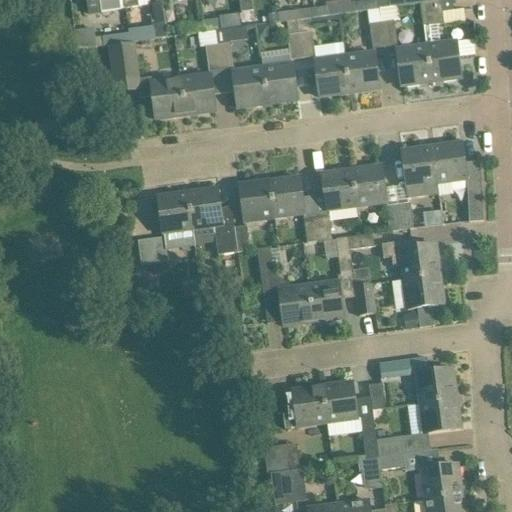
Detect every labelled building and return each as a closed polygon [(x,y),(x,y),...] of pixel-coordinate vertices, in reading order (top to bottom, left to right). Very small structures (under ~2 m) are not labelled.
[(126,11),(124,0),(86,0),(89,16),(126,11)] [(124,0),(126,11),(141,9),(139,0),(124,0)] [(148,0),(153,41),(167,39),(162,0),(148,0)] [(239,0),(242,13),(254,12),(252,0),(239,0)] [(391,0),(392,8),(407,6),(406,0),(391,0)] [(451,0),(441,1),(443,12),(453,10),(451,0)] [(353,13),(352,5),(351,1),(317,5),(317,9),(315,10),(316,18),(353,13)] [(441,1),(421,4),(425,28),(440,26),(444,25),(443,12),(441,1)] [(353,13),(368,11),(379,10),(378,2),(352,5),(353,13)] [(392,8),(380,10),(386,50),(398,48),(394,22),(400,22),(398,7),(392,8)] [(298,21),(316,18),(315,10),(278,15),(279,23),(287,22),(298,21)] [(380,10),(368,11),(374,51),(386,50),(380,10)] [(279,23),(278,15),(268,16),(269,25),(279,23)] [(298,22),(300,35),(304,60),(316,58),(311,20),(298,22)] [(298,21),(287,22),(289,37),(300,35),(298,22),(298,21)] [(219,22),(204,24),(205,34),(220,32),(219,22)] [(204,24),(179,27),(180,37),(205,34),(204,24)] [(440,26),(425,28),(427,47),(432,84),(462,80),(457,43),(442,45),(440,26)] [(152,32),(129,34),(131,44),(134,43),(153,41),(152,32)] [(217,35),(222,70),(222,71),(235,70),(229,33),(217,35)] [(131,44),(129,34),(104,38),(105,47),(131,44)] [(222,71),(222,70),(218,47),(217,35),(205,36),(209,73),(222,71)] [(304,60),(300,35),(289,37),(292,62),(304,60)] [(136,44),(112,48),(118,94),(141,90),(136,44)] [(432,84),(427,47),(397,51),(402,88),(432,84)] [(375,54),(345,58),(350,95),(380,91),(375,54)] [(350,95),(345,58),(315,63),(320,99),(350,95)] [(0,65),(0,82),(10,82),(9,65),(0,65)] [(293,66),(263,70),(268,106),(298,102),(293,66)] [(268,106),(263,70),(233,74),(238,110),(268,106)] [(181,81),(186,117),(216,113),(211,77),(181,81)] [(151,85),(156,121),(186,117),(181,81),(151,85)] [(484,223),(482,193),(481,162),(465,165),(462,145),(432,149),(439,197),(441,196),(440,188),(452,186),(453,192),(468,191),(468,194),(469,224),(484,223)] [(439,197),(432,149),(402,153),(409,201),(439,197)] [(382,168),(352,172),(357,210),(387,206),(382,168)] [(352,172),(322,176),(327,214),(357,210),(352,172)] [(270,183),(275,220),(305,216),(309,244),(320,243),(317,218),(314,198),(303,199),(300,179),(270,183)] [(270,183),(240,187),(245,225),(275,220),(270,183)] [(218,190),(188,195),(195,248),(196,248),(194,231),(216,228),(219,257),(238,254),(235,229),(231,208),(221,210),(218,190)] [(164,239),(152,240),(156,265),(168,264),(167,252),(195,248),(188,195),(158,199),(164,239)] [(412,206),(399,207),(403,232),(415,230),(412,206)] [(403,232),(399,207),(387,209),(390,234),(403,232)] [(329,216),(317,218),(320,243),(333,241),(329,216)] [(247,227),(235,229),(238,254),(250,252),(247,227)] [(374,235),(349,239),(350,252),(375,248),(374,235)] [(339,277),(340,284),(354,282),(350,252),(349,239),(337,241),(342,277),(339,277)] [(156,265),(152,240),(139,242),(142,267),(156,265)] [(404,282),(440,277),(436,246),(413,249),(412,242),(382,246),(384,259),(392,258),(393,268),(402,267),(404,282)] [(258,251),(261,276),(274,275),(270,250),(258,251)] [(440,277),(404,282),(408,311),(417,310),(444,306),(440,277)] [(222,296),(239,295),(243,294),(241,278),(229,280),(220,281),(222,296)] [(135,293),(149,303),(158,290),(145,280),(135,293)] [(339,284),(309,288),(314,324),(344,320),(341,300),(339,284)] [(356,288),(360,318),(375,316),(371,286),(356,288)] [(314,324),(309,288),(279,292),(284,328),(314,324)] [(417,310),(408,311),(410,329),(419,328),(417,310)] [(417,375),(429,374),(428,360),(407,363),(408,373),(411,376),(417,376),(417,375)] [(388,365),(380,366),(382,380),(390,379),(388,365)] [(417,376),(421,406),(457,401),(453,370),(429,374),(417,375),(417,376)] [(353,384),(323,388),(328,427),(358,423),(358,421),(355,401),(353,384)] [(369,387),(371,399),(372,413),(373,413),(385,411),(382,386),(369,387)] [(328,427),(323,388),(293,392),(296,414),(298,429),(298,431),(328,427)] [(371,399),(355,401),(358,421),(361,420),(362,424),(374,422),(373,413),(372,413),(371,399)] [(457,401),(421,406),(425,436),(461,431),(457,401)] [(296,414),(283,415),(285,430),(298,429),(296,414)] [(363,436),(366,461),(379,459),(377,447),(377,446),(376,434),(374,422),(362,424),(363,436)] [(402,443),(377,446),(377,447),(379,459),(403,456),(402,443)] [(297,445),(284,447),(288,472),(300,470),(297,445)] [(267,474),(288,472),(284,447),(264,450),(267,474)] [(403,456),(379,459),(380,471),(405,468),(403,456)] [(366,461),(358,462),(359,474),(368,473),(370,486),(382,484),(380,471),(379,459),(366,461)] [(422,471),(426,501),(462,496),(458,466),(422,471)] [(307,502),(302,470),(270,475),(275,507),(307,502)] [(464,511),(462,496),(426,501),(427,511),(464,511)] [(416,511),(425,511),(425,501),(416,501),(416,511)] [(370,511),(369,503),(338,507),(339,511),(370,511)]
